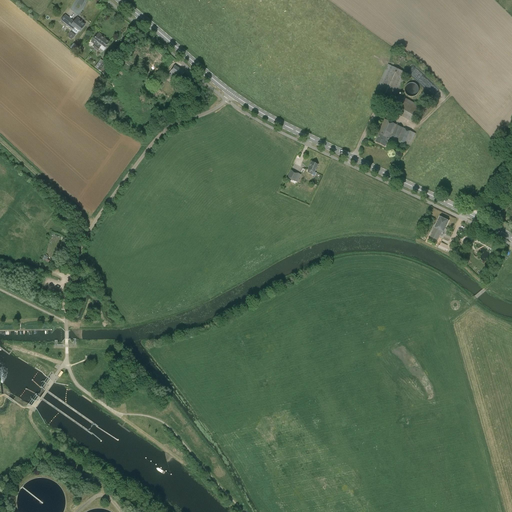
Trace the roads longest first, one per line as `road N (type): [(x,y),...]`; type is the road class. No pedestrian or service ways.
road 1 (secondary): [(511,237),(230,93)]
road 2 (unclassified): [(66,339),(69,282),(98,215),(160,134),(230,93)]
road 3 (secondary): [(230,93),(117,0)]
road 4 (track): [(0,141),(92,225)]
